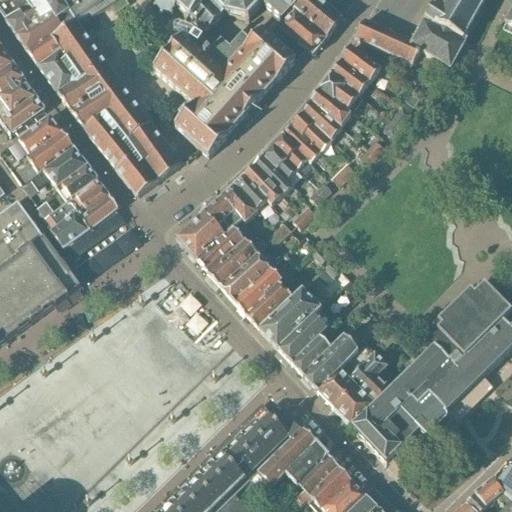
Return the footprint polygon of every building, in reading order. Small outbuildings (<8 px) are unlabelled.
[(0,0),(0,14),(7,24),(28,12),(31,11),(33,13),(41,26),(54,18),(42,0),(0,0)] [(42,0),(54,18),(63,34),(76,26),(60,0),(42,0)] [(60,0),(76,26),(82,22),(85,25),(111,9),(115,16),(129,7),(124,0),(60,0)] [(153,0),(156,1),(156,8),(153,9),(153,11),(157,10),(161,14),(160,18),(163,18),(163,15),(170,15),(171,18),(173,17),(172,14),(177,9),(187,19),(185,22),(187,25),(190,22),(205,37),(225,16),(246,22),(247,25),(249,24),(248,21),(262,6),(264,4),(262,0),(153,0)] [(302,0),(262,0),(264,4),(262,6),(282,23),(292,12),(302,0)] [(342,22),(331,12),(315,0),(302,0),(292,12),(295,14),(308,26),(327,42),(341,23),(342,22)] [(437,0),(425,22),(412,45),(413,46),(411,49),(421,55),(420,56),(421,56),(450,72),(466,44),(463,42),(466,37),(485,0),(437,0)] [(28,12),(7,24),(6,24),(17,40),(41,26),(33,13),(31,11),(28,12)] [(308,26),(295,14),(280,31),(293,42),(308,26)] [(17,40),(28,56),(52,40),(63,34),(54,18),(41,26),(17,40)] [(353,42),(388,58),(412,69),(421,56),(420,56),(421,55),(411,49),(413,46),(412,45),(365,24),(360,31),(353,42)] [(61,53),(38,71),(54,94),(58,100),(58,99),(58,100),(59,100),(136,201),(138,199),(138,201),(139,200),(180,170),(145,121),(105,65),(76,26),(63,34),(52,40),(61,53)] [(293,42),(305,52),(313,59),(327,42),(308,26),(293,42)] [(276,87),(296,66),(262,36),(250,48),(243,41),(231,55),(215,41),(203,54),(200,51),(197,55),(183,42),(154,73),(194,110),(189,115),(186,112),(179,119),(183,123),(175,131),(198,152),(208,162),(228,141),(226,140),(275,87),(276,87)] [(28,56),(38,71),(61,53),(52,40),(28,56)] [(0,80),(13,70),(0,51),(0,80)] [(352,52),(341,66),(369,88),(370,88),(381,73),(352,52)] [(341,66),(331,80),(358,101),(369,88),(341,66)] [(35,101),(13,70),(0,80),(0,124),(1,126),(35,101)] [(323,91),(320,96),(351,119),(362,103),(358,101),(331,80),(329,82),(323,91)] [(410,95),(404,104),(412,110),(413,111),(420,102),(410,95)] [(351,119),(347,116),(320,96),(311,107),(341,132),(347,137),(351,132),(345,126),(351,119)] [(14,137),(40,119),(44,117),(45,117),(45,116),(35,101),(1,126),(0,126),(0,127),(4,133),(8,138),(10,141),(11,141),(11,140),(14,137)] [(330,145),(341,132),(311,107),(302,118),(330,145)] [(410,118),(408,116),(401,111),(390,125),(399,132),(410,118)] [(332,146),(330,145),(302,118),(293,129),(321,157),(325,154),(324,153),(332,146)] [(47,124),(19,146),(1,159),(11,175),(61,139),(60,137),(50,123),(49,122),(48,122),(49,122),(47,123),(47,124)] [(399,132),(390,125),(383,134),(391,140),(392,141),(399,132)] [(308,164),(312,167),(317,161),(321,157),(293,129),(286,136),(283,139),(306,161),(308,164)] [(23,191),(43,175),(62,161),(72,154),(72,153),(69,149),(64,142),(61,139),(11,175),(23,191)] [(297,175),(308,164),(306,161),(283,139),(283,140),(273,150),(297,174),(297,175)] [(368,154),(376,161),(384,152),(382,151),(375,145),(368,154)] [(287,184),(297,174),(273,150),(264,160),(287,184)] [(43,175),(57,193),(86,171),(82,166),(72,154),(62,161),(43,175)] [(376,161),(368,154),(360,162),(366,168),(369,170),(376,161)] [(254,170),(253,170),(253,171),(282,200),(282,201),(294,190),(287,184),(264,160),(263,160),(262,161),(257,167),(256,167),(256,168),(254,170)] [(339,175),(347,183),(354,176),(351,173),(346,168),(339,175)] [(57,193),(67,206),(67,207),(96,185),(89,176),(89,175),(86,171),(86,172),(86,171),(57,193)] [(248,177),(244,181),(267,205),(271,210),(282,200),(253,171),(252,172),(248,177)] [(347,183),(339,175),(331,183),(339,191),(347,183)] [(256,215),(267,205),(244,181),(234,191),(256,215)] [(30,201),(38,195),(31,185),(23,191),(30,201)] [(67,206),(53,215),(45,222),(54,234),(50,236),(63,254),(70,249),(71,249),(72,248),(71,248),(75,245),(75,246),(76,245),(87,237),(117,214),(112,207),(113,207),(110,203),(109,203),(101,193),(102,192),(99,188),(99,189),(96,185),(67,207),(67,206)] [(317,194),(324,202),(331,196),(323,188),(317,194)] [(257,216),(256,215),(234,191),(233,191),(228,195),(222,201),(242,224),(245,227),(246,226),(257,216)] [(324,202),(317,194),(309,202),(317,210),(324,202)] [(209,213),(204,217),(218,231),(224,225),(231,234),(242,224),(222,201),(213,210),(212,210),(209,213)] [(62,266),(27,218),(18,205),(0,217),(0,233),(56,310),(56,309),(80,291),(71,279),(72,278),(62,265),(62,266)] [(45,222),(53,215),(46,205),(38,211),(37,212),(45,222)] [(300,219),(308,227),(315,220),(311,215),(308,212),(300,219)] [(195,226),(191,229),(176,243),(196,265),(225,239),(218,231),(204,217),(204,218),(198,223),(195,226)] [(308,227),(300,219),(293,226),(297,230),(300,234),(308,227)] [(196,265),(197,266),(208,278),(254,237),(245,227),(242,224),(231,234),(225,239),(196,265)] [(276,235),(283,243),(290,236),(291,236),(291,235),(284,227),(276,235)] [(0,233),(0,284),(31,328),(56,310),(0,233)] [(283,243),(276,235),(269,241),(276,249),(283,243)] [(221,292),(257,259),(269,248),(265,243),(262,245),(260,243),(256,246),(252,241),(255,237),(254,237),(208,278),(221,292)] [(301,245),(306,241),(302,237),(297,242),(301,245)] [(294,240),(286,249),(291,254),(300,246),(296,242),(294,240)] [(312,259),(319,252),(310,243),(303,249),(312,259)] [(319,252),(312,259),(321,268),(328,262),(319,252)] [(257,259),(221,292),(233,307),(270,273),(257,259)] [(342,276),(332,267),(326,273),(335,283),(342,276)] [(282,285),(270,273),(233,307),(234,307),(234,308),(234,307),(237,310),(237,311),(238,311),(245,319),(278,288),(282,285)] [(0,284),(0,335),(7,345),(31,328),(0,284)] [(358,293),(350,284),(344,290),(352,299),(355,297),(358,293)] [(245,319),(259,333),(291,302),(278,288),(245,319)] [(389,395),(351,432),(352,432),(351,433),(386,469),(387,468),(387,467),(401,454),(403,452),(402,451),(419,435),(422,437),(427,432),(434,440),(442,432),(451,423),(446,418),(483,381),(511,353),(511,352),(511,334),(508,330),(507,331),(502,326),(507,321),(511,317),(511,316),(487,292),(484,289),(480,294),(475,298),(471,294),(433,331),(434,333),(428,339),(429,341),(423,347),(427,351),(425,353),(428,357),(420,365),(389,395)] [(269,344),(278,354),(320,313),(321,312),(302,292),(291,302),(259,333),(269,344)] [(282,358),(283,359),(291,368),(320,341),(327,334),(327,333),(333,327),(320,313),(278,354),(279,355),(282,358)] [(383,331),(385,329),(376,321),(369,327),(378,336),(383,331)] [(303,381),(317,396),(359,355),(344,340),(331,353),(303,381)] [(320,341),(291,368),(292,369),(292,370),(293,370),(296,372),(297,374),(297,375),(299,377),(300,377),(302,380),(303,381),(331,353),(326,348),(325,346),(321,342),(320,341)] [(317,396),(318,397),(326,405),(327,407),(328,407),(332,411),(331,411),(333,412),(354,390),(359,395),(384,370),(385,369),(365,349),(359,355),(317,396)] [(333,413),(351,432),(389,395),(380,385),(389,376),(384,370),(359,395),(354,390),(333,412),(333,413)] [(247,511),(235,499),(249,485),(302,436),(301,434),(298,431),(289,423),(280,432),(277,428),(276,428),(264,416),(166,511),(247,511)] [(303,435),(302,436),(249,485),(263,499),(265,497),(274,489),(285,477),(287,476),(304,459),(306,461),(317,450),(307,439),(308,439),(304,435),(304,436),(303,435)] [(298,491),(300,489),(328,462),(318,450),(317,450),(306,461),(304,459),(287,476),(285,477),(290,483),(298,491)] [(305,494),(293,505),(298,510),(299,511),(311,501),(309,500),(338,472),(328,462),(300,489),(305,494)] [(338,472),(309,500),(311,501),(314,505),(319,511),(334,511),(346,501),(341,495),(351,485),(338,472)] [(511,472),(495,488),(502,496),(511,502),(511,503),(511,472)] [(493,486),(491,484),(475,498),(485,511),(495,502),(503,510),(511,502),(502,496),(495,488),(493,486)] [(352,511),(365,500),(351,485),(341,495),(346,501),(334,511),(352,511)] [(265,497),(278,511),(286,503),(274,489),(265,497)] [(475,498),(466,506),(472,511),(485,511),(486,511),(485,511),(475,498)] [(377,511),(365,500),(352,511),(377,511)] [(501,511),(511,511),(511,503),(511,502),(503,510),(501,511)]
